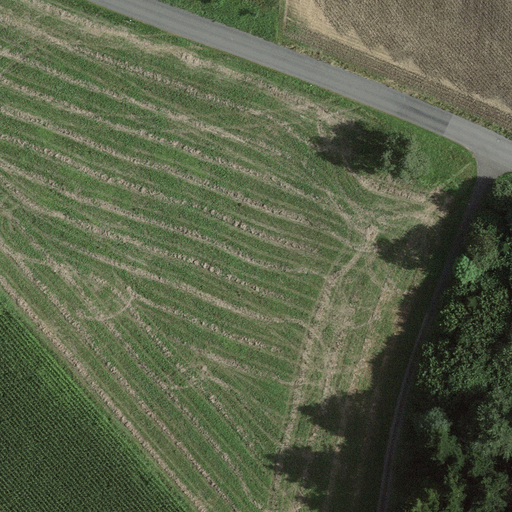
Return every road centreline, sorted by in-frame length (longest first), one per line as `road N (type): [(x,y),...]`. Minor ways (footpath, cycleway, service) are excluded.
road 1 (tertiary): [(511,152),(120,0)]
road 2 (track): [(501,146),(418,369),(388,511)]
